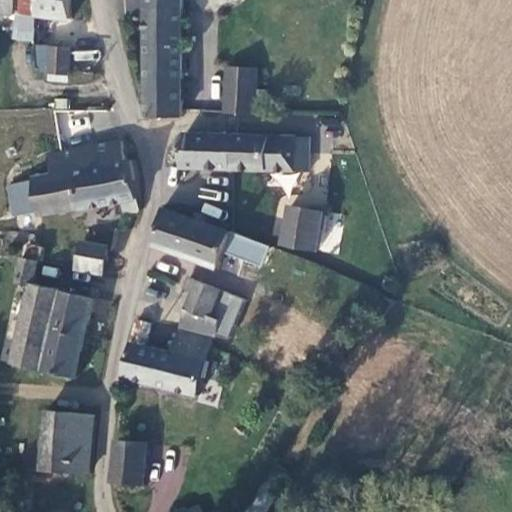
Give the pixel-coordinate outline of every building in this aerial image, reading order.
[(0,0),(0,7),(40,15),(42,0),(0,0)] [(73,19),(73,0),(42,0),(40,15),(73,19)] [(145,0),(147,116),(183,115),(181,0),(145,0)] [(256,66),(310,65),(310,1),(257,0),(256,66)] [(52,45),(52,66),(74,70),(73,46),(52,45)] [(256,66),(226,66),(225,112),(254,112),(256,66)] [(102,99),(103,94),(101,88),(96,86),(90,87),(86,91),(86,97),(89,102),(94,103),(99,102),(102,99)] [(182,167),(308,170),(305,135),(182,134),(182,167)] [(130,210),(145,209),(138,158),(130,158),(129,139),(52,150),(55,170),(37,174),(38,178),(43,206),(44,213),(128,201),(130,210)] [(38,178),(15,180),(19,211),(43,206),(38,178)] [(291,205),(284,242),(319,251),(323,209),(291,205)] [(228,241),(231,227),(163,208),(154,246),(221,264),(228,241)] [(249,246),(253,233),(231,227),(228,241),(249,246)] [(32,241),(30,255),(45,258),(48,244),(32,241)] [(88,245),(83,267),(111,273),(114,250),(88,245)] [(22,281),(34,283),(39,284),(45,258),(30,255),(24,254),(22,281)] [(381,281),(382,286),(384,289),(390,291),(395,289),(398,285),(398,279),(394,275),(388,273),(383,276),(381,281)] [(213,316),(218,290),(186,275),(181,287),(189,291),(181,325),(216,334),(221,318),(213,316)] [(34,283),(16,363),(84,377),(101,296),(39,284),(34,283)] [(152,323),(137,319),(131,343),(147,347),(152,323)] [(198,395),(212,340),(179,332),(173,352),(147,347),(131,343),(124,377),(198,395)] [(78,471),(83,410),(52,407),(48,468),(78,471)] [(83,410),(78,471),(94,473),(100,412),(83,410)] [(148,442),(116,440),(111,483),(144,483),(148,442)] [(259,488),(247,511),(265,511),(274,495),(259,488)] [(20,505),(24,509),(27,509),(34,508),(37,503),(37,497),(33,492),(27,490),(21,493),(19,499),(20,505)]
